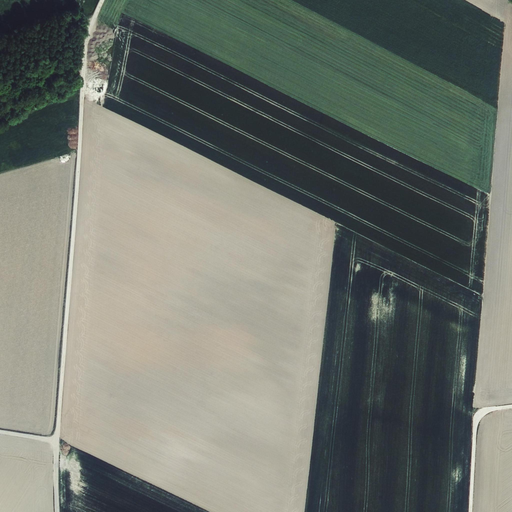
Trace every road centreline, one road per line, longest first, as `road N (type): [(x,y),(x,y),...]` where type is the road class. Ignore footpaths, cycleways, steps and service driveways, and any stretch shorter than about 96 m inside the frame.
road 1 (unclassified): [(103,0),(86,44),(56,511)]
road 2 (unclassified): [(470,511),(476,418),(511,405)]
